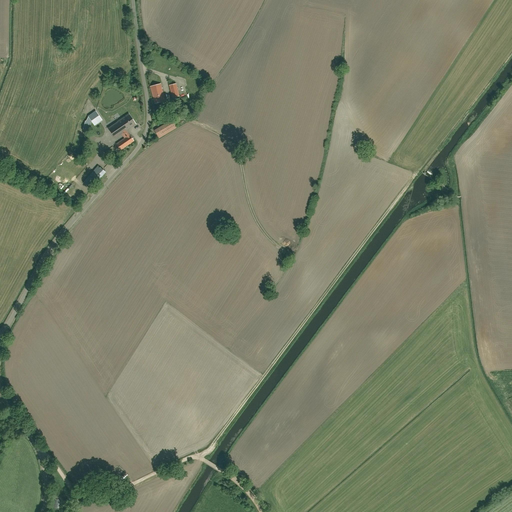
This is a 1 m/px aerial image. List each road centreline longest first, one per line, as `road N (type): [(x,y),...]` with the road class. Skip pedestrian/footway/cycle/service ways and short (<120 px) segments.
road 1 (residential): [(2,335),(53,245),(145,132),(132,0)]
road 2 (track): [(38,449),(87,497),(188,457),(203,460)]
road 3 (residential): [(41,511),(42,455),(0,390)]
